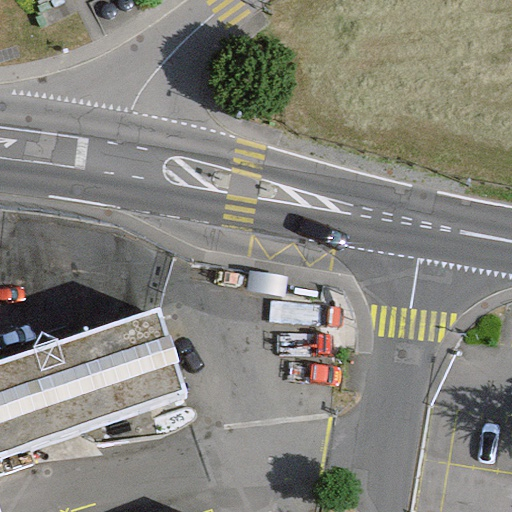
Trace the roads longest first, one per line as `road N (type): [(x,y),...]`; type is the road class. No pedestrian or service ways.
road 1 (tertiary): [(104,159),(511,241)]
road 2 (residential): [(228,0),(140,89),(104,159)]
